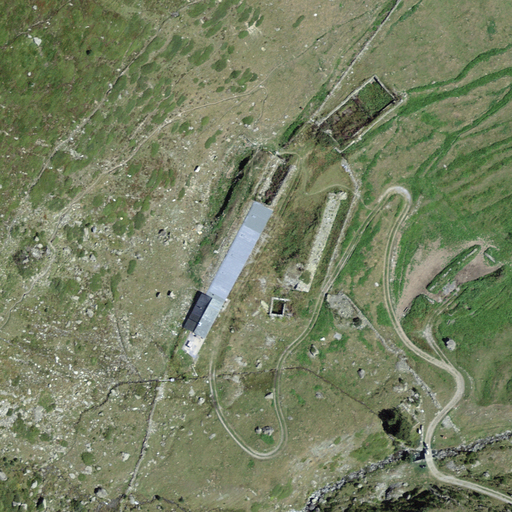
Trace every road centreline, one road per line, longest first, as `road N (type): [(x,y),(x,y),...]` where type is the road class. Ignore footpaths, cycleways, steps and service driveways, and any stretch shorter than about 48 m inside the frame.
road 1 (track): [(373,210),(310,327),(280,364),(281,448),(260,456),(249,450),(217,405),(211,372),(232,304),(273,228),(283,150)]
road 2 (track): [(511,502),(438,476),(430,464),(434,427),(461,386),(400,334),(386,299),(388,254),(406,195),(393,190),(373,210)]
